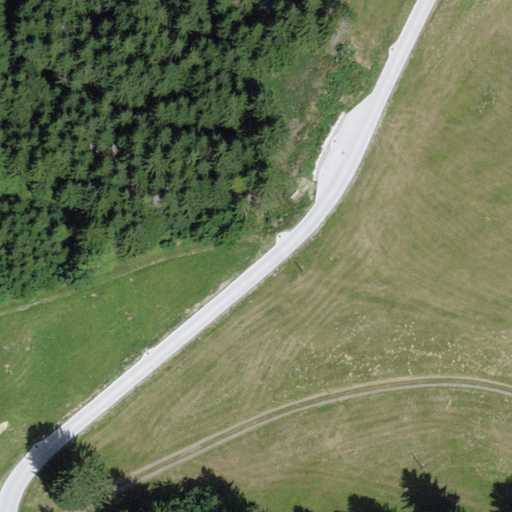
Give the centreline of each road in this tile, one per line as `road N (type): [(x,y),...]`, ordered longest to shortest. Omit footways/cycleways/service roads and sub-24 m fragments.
road 1 (track): [(427,0),(334,199),(295,243),(27,463),(6,493),(6,511)]
road 2 (track): [(92,501),(281,410),(396,382),(480,381),(511,389)]
